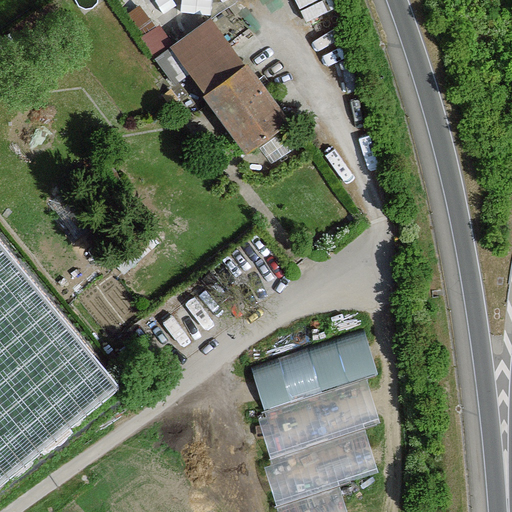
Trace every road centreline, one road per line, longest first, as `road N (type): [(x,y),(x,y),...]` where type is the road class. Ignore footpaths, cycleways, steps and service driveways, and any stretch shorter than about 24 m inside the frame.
road 1 (motorway): [(395,0),(454,211),(499,511)]
road 2 (unclassified): [(289,312),(13,511)]
road 3 (unknown): [(320,290),(186,131)]
